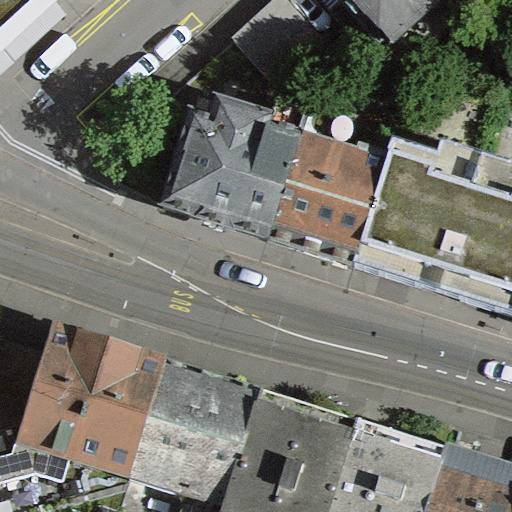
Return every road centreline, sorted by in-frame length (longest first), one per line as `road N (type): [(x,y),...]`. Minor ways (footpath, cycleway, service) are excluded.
road 1 (unknown): [(511,390),(155,298),(0,247)]
road 2 (residential): [(0,238),(45,102),(162,0)]
